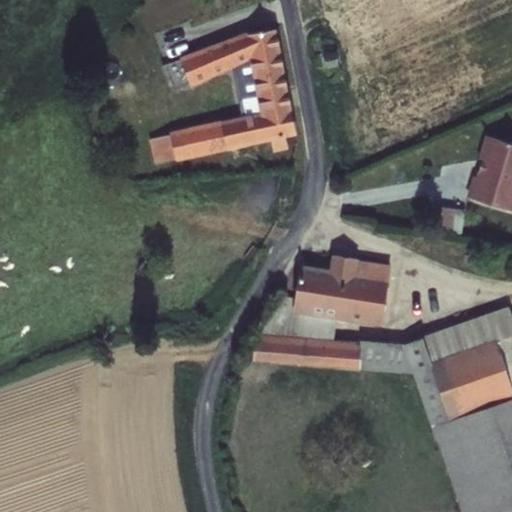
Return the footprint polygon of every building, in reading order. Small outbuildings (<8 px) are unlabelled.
[(298,133),(277,26),(249,31),(247,29),(180,54),(181,57),(191,82),(192,85),(232,66),(250,58),(256,94),(259,111),(251,112),(170,130),(170,133),(177,158),(177,160),(231,148),(288,135),(298,133)] [(339,64),(336,49),(324,52),(327,67),(339,64)] [(174,90),(191,82),(181,57),(165,64),(174,90)] [(250,58),(232,66),(238,98),(248,96),(256,94),(250,58)] [(248,96),(251,112),(259,111),(256,94),(248,96)] [(155,164),(177,158),(170,133),(149,138),(155,164)] [(511,141),(485,133),(478,158),(482,159),(480,169),(478,169),(476,175),(473,175),(467,196),(511,210),(511,141)] [(288,135),(231,148),(234,159),(290,147),(288,135)] [(466,208),(442,205),(440,230),(462,234),(466,208)] [(330,266),(301,261),(295,297),(294,310),(338,317),(384,324),(391,264),(360,258),(360,256),(332,253),(330,266)] [(294,310),(295,297),(280,296),(255,332),(335,338),(338,317),(294,310)] [(361,367),(413,371),(461,511),(511,511),(511,309),(510,305),(403,342),(362,339),(362,341),(361,367)] [(335,338),(255,332),(253,360),(361,367),(362,341),(335,338)]
